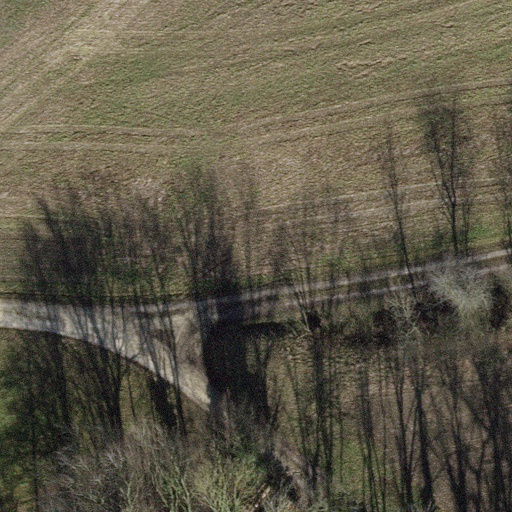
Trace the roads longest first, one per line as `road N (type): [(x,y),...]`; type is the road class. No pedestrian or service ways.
road 1 (track): [(0,312),(133,331),(511,257)]
road 2 (track): [(337,511),(133,331)]
